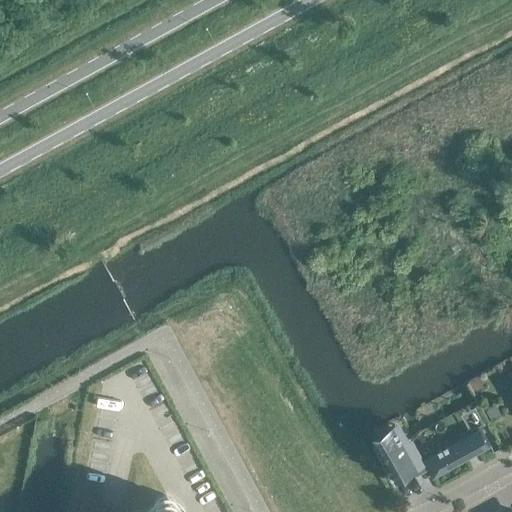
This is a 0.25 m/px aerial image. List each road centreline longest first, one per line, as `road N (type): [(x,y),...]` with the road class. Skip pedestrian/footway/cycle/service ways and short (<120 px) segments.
road 1 (secondary): [(0,169),(308,0)]
road 2 (secondary): [(208,0),(0,113)]
